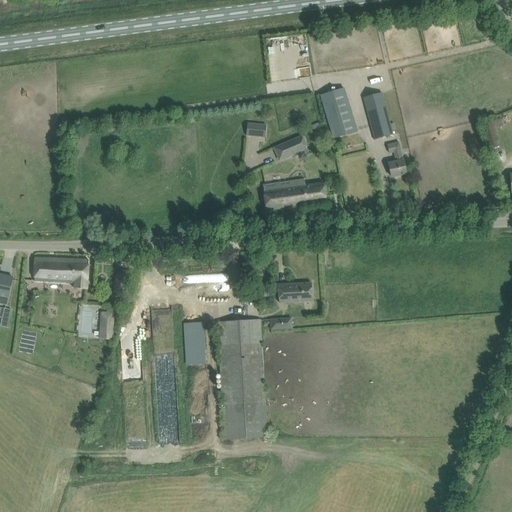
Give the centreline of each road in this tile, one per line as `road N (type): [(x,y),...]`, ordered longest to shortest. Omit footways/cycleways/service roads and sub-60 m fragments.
road 1 (unclassified): [(0,244),(511,220)]
road 2 (primary): [(342,0),(0,44)]
road 3 (unclassified): [(453,511),(511,364)]
